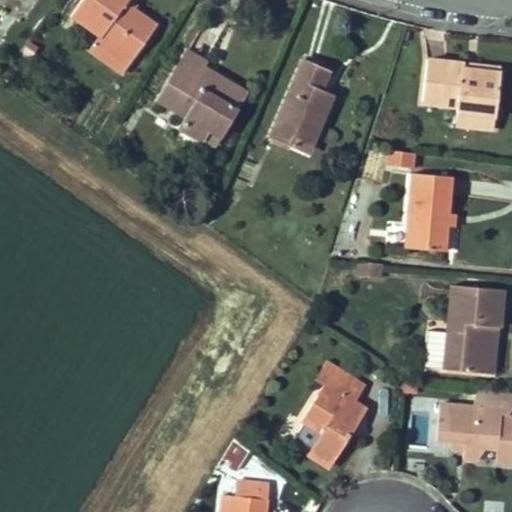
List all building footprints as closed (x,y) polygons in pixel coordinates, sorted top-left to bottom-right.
[(98,37),(131,61),(154,26),(125,4),(127,0),(81,0),(71,16),(98,35),(98,37)] [(131,61),(98,37),(94,42),(127,66),(131,61)] [(182,58),(200,68),(204,62),(186,52),(182,58)] [(237,90),(220,80),(200,68),(182,58),(158,100),(185,116),(179,126),(201,139),(207,129),(219,136),(235,108),(229,104),(237,90)] [(292,136),(288,142),(307,151),(322,117),(313,113),(323,90),(319,88),(327,71),(316,67),(318,63),(306,58),(304,61),(302,60),(273,127),(292,136)] [(499,74),(462,70),(463,64),(426,60),(420,103),(456,108),(454,125),(491,130),(499,74)] [(462,70),(499,74),(499,69),(463,64),(462,70)] [(229,104),(235,108),(243,94),(237,90),(229,104)] [(313,113),(322,117),(331,94),(323,90),(313,113)] [(292,136),(273,127),(269,137),(287,146),(288,142),(292,136)] [(207,129),(201,139),(213,146),(219,136),(207,129)] [(410,169),(412,153),(387,150),(385,166),(410,169)] [(444,251),(445,226),(447,213),(450,178),(411,175),(404,248),(444,251)] [(447,213),(445,226),(453,226),(454,214),(447,213)] [(380,278),(381,263),(353,261),(353,276),(380,278)] [(490,324),(500,324),(504,289),(450,284),(446,330),(426,327),(423,362),(443,364),(443,368),(487,372),(490,324)] [(490,324),(487,372),(497,372),(500,324),(490,324)] [(314,448),(334,462),(366,410),(355,403),(366,386),(328,363),(316,380),(325,386),(302,422),(322,434),(314,448)] [(417,382),(401,381),(400,391),(416,393),(417,382)] [(501,412),(501,410),(508,410),(510,391),(476,388),(474,408),(438,404),(433,440),(461,443),(460,459),(474,460),(482,448),(495,448),(493,461),(510,463),(511,449),(511,437),(497,435),(501,412)] [(497,435),(511,437),(511,418),(501,412),(497,435)] [(250,452),(233,440),(222,459),(238,471),(250,452)] [(334,462),(314,448),(309,455),(330,469),(334,462)] [(229,511),(231,497),(221,497),(218,511),(229,511)] [(231,497),(229,511),(264,511),(266,500),(231,497)]
